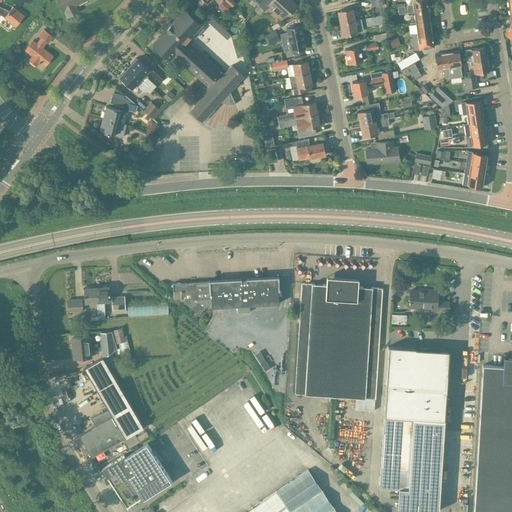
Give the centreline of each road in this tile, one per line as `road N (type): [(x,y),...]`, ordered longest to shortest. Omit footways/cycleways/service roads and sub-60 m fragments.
road 1 (primary): [(511,241),(329,218),(218,219),(0,253)]
road 2 (unclassified): [(511,264),(313,238),(136,248),(28,265)]
road 3 (residential): [(350,182),(125,189),(88,175),(33,137)]
road 4 (unclassified): [(106,511),(67,449),(40,380),(28,265)]
road 5 (residential): [(350,182),(316,0)]
road 6 (tertiary): [(33,137),(143,2)]
road 7 (residential): [(507,204),(350,182)]
